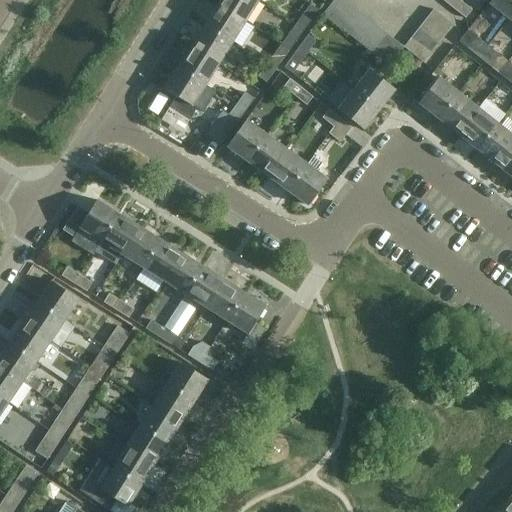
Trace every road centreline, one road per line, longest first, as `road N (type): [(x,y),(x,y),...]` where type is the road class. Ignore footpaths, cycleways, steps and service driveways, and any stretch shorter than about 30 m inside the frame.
road 1 (residential): [(316,247),(98,117)]
road 2 (residential): [(360,195),(511,318)]
road 3 (residential): [(511,233),(412,154),(387,153)]
road 4 (residential): [(98,117),(171,0)]
